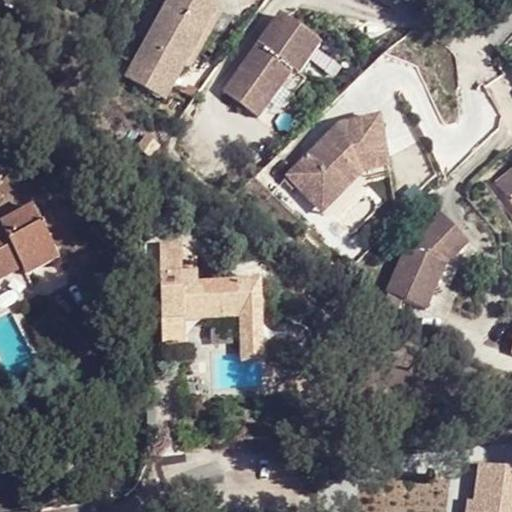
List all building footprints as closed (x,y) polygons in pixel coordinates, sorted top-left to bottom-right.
[(198,0),(174,0),(133,65),(171,89),(185,68),(220,14),(198,0)] [(220,14),(185,68),(189,71),(224,16),(220,14)] [(285,20),(238,82),(272,106),(297,72),(303,77),(324,48),(285,20)] [(171,89),(133,65),(125,77),(163,102),(171,89)] [(238,82),(230,94),(264,118),(272,106),(238,82)] [(344,129),(292,177),(318,203),(363,163),(393,155),(386,119),(344,129)] [(393,155),(363,163),(370,176),(395,170),(393,155)] [(363,163),(318,203),(328,214),(370,176),(363,163)] [(511,180),(494,195),(511,218),(511,180)] [(0,280),(22,271),(26,278),(60,261),(34,209),(1,225),(3,230),(0,231),(0,280)] [(408,246),(386,290),(423,308),(446,265),(470,244),(444,215),(408,246)] [(446,265),(423,308),(435,315),(457,272),(479,254),(470,244),(446,265)] [(187,279),(186,273),(163,274),(163,347),(186,347),(187,325),(242,325),(242,358),(242,366),(265,366),(265,286),(202,286),(202,280),(187,279)] [(511,511),(511,478),(489,474),(482,511),(484,511),(511,511)]
